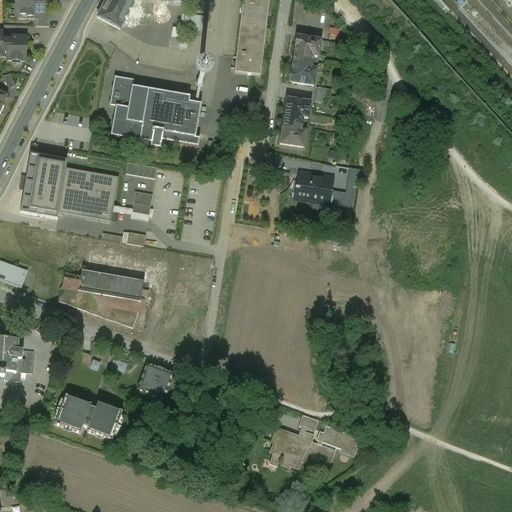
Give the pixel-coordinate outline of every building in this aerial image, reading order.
[(44,0),(14,0),(14,12),(14,18),(14,19),(35,20),(44,20),(44,10),(44,0)] [(108,0),(101,19),(115,25),(111,25),(125,31),(138,0),(176,0),(176,5),(184,6),(184,4),(185,0),(108,0)] [(268,0),(242,0),(240,22),(265,24),(268,0)] [(49,10),(44,10),(44,20),(35,20),(35,28),(49,28),(49,10)] [(186,30),(205,31),(206,15),(182,14),(182,28),(174,28),(174,38),(185,38),(186,30)] [(265,24),(240,22),(234,74),(260,76),(265,24)] [(1,31),(0,30),(0,57),(6,57),(6,62),(25,62),(25,36),(10,36),(10,40),(1,40),(1,31)] [(320,41),(295,37),(289,83),(313,87),(320,41)] [(10,74),(2,77),(8,90),(15,87),(10,74)] [(133,81),(114,78),(109,106),(115,107),(110,137),(150,144),(149,148),(159,150),(161,141),(198,147),(199,139),(194,139),(200,106),(188,104),(189,98),(132,88),(133,81)] [(326,90),(316,89),(314,102),(324,103),(325,101),(326,90)] [(330,90),(326,90),(325,101),(335,102),(335,97),(330,97),(330,90)] [(310,103),(286,99),(279,145),(303,149),(306,132),(300,131),(302,118),(307,119),(310,103)] [(222,146),(212,145),(211,154),(221,155),(222,146)] [(28,162),(20,214),(56,220),(57,213),(111,222),(118,178),(66,169),(67,161),(36,156),(36,161),(31,160),(28,162)] [(367,163),(346,160),(344,171),(365,175),(367,163)] [(157,168),(127,163),(125,175),(155,180),(157,168)] [(320,177),(297,174),(294,189),(298,190),(297,197),(328,202),(330,191),(332,182),(320,180),(320,177)] [(338,192),(330,191),(328,202),(328,207),(336,208),(338,192)] [(152,195),(134,193),(133,204),(151,206),(152,195)] [(151,206),(133,204),(131,215),(149,218),(151,206)] [(145,236),(128,233),(126,244),(143,247),(145,236)] [(28,272),(0,261),(0,283),(21,292),(28,272)] [(65,280),(63,290),(80,293),(78,304),(140,314),(145,282),(84,272),(83,283),(65,280)] [(52,329),(42,321),(34,331),(44,339),(52,329)] [(19,341),(0,339),(0,378),(4,379),(4,382),(20,384),(21,374),(26,374),(27,361),(22,360),(23,352),(18,351),(19,341)] [(126,374),(129,364),(115,359),(112,369),(126,374)] [(174,375),(146,365),(137,391),(144,393),(144,392),(151,394),(149,398),(150,398),(151,394),(158,396),(157,398),(165,401),(174,375)] [(74,400),(65,396),(55,426),(64,429),(64,428),(71,430),(71,432),(80,435),(83,428),(89,410),(91,406),(82,402),(81,404),(74,401),(74,400)] [(106,407),(97,403),(94,411),(87,429),(86,433),(94,435),(95,436),(95,435),(103,437),(103,439),(112,442),(122,413),(113,409),(113,411),(105,408),(106,407)] [(94,411),(89,410),(83,428),(87,429),(94,411)] [(298,428),(301,429),(306,431),(314,433),(318,423),(302,417),(298,428)] [(87,429),(83,428),(80,435),(92,439),(94,435),(86,433),(87,429)] [(306,431),(301,429),(297,439),(309,443),(311,439),(304,436),(306,431)] [(318,443),(317,446),(321,447),(322,444),(342,451),(341,452),(351,456),(354,449),(357,450),(359,444),(356,443),(357,440),(327,430),(326,432),(324,432),(323,435),(319,433),(316,442),(318,443)] [(297,439),(277,431),(273,440),(276,441),(271,453),(281,456),(278,465),(280,466),(281,465),(288,468),(288,466),(297,470),(300,462),(312,467),(313,464),(322,467),(325,460),(330,462),(333,454),(325,451),(326,449),(321,447),(317,446),(309,443),(297,439)] [(43,511),(46,504),(35,500),(32,511),(34,511),(43,511)]
